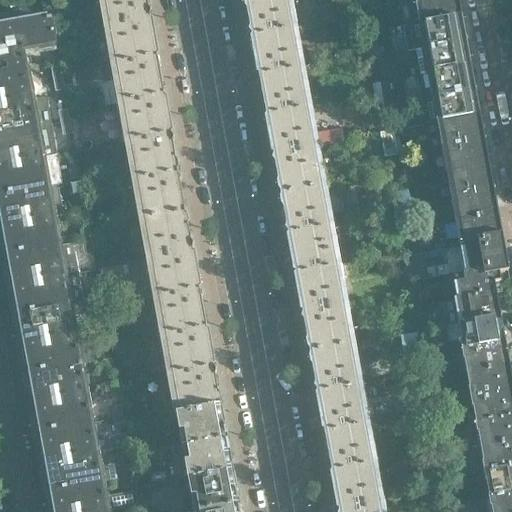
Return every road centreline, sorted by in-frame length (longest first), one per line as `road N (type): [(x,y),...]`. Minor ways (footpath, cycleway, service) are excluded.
road 1 (tertiary): [(179,0),(273,511)]
road 2 (residential): [(482,0),(511,172)]
road 3 (residential): [(25,511),(0,375)]
